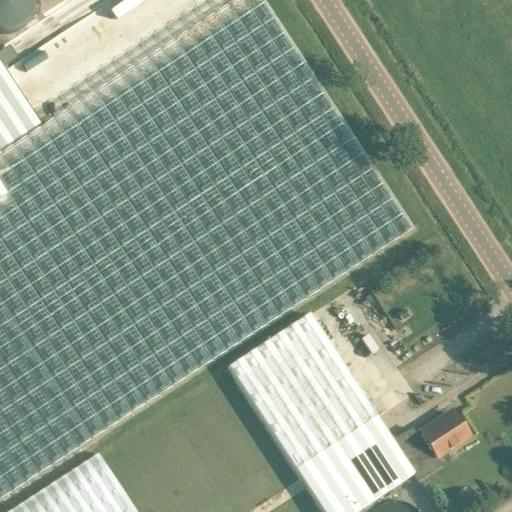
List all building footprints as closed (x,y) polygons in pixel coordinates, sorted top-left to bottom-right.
[(0,0),(0,501),(413,231),(262,0),(237,0),(0,154),(0,0)] [(218,378),(316,511),(358,511),(411,475),(408,471),(389,443),(309,320),(218,378)] [(411,428),(389,443),(408,471),(433,454),(437,460),(470,438),(455,415),(447,420),(445,417),(420,433),(420,432),(415,434),(411,428)] [(128,511),(91,460),(8,511),(128,511)] [(418,511),(416,508),(412,504),(408,501),(403,498),(397,497),(391,497),(386,497),(381,499),(377,502),(373,506),(369,511),(368,511),(418,511)]
